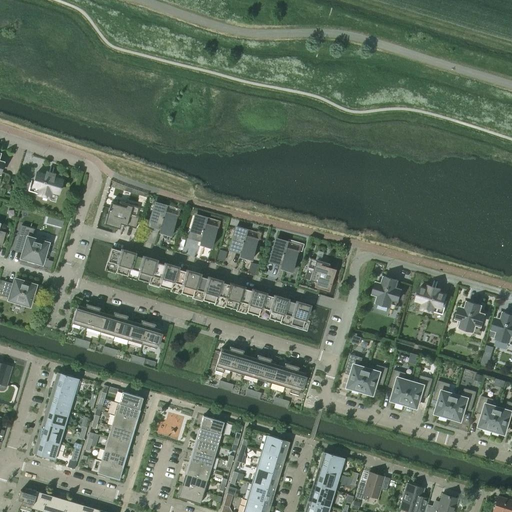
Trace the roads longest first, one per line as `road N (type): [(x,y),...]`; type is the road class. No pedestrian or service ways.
road 1 (residential): [(61,280),(334,359)]
road 2 (residential): [(77,228),(349,309)]
road 3 (residential): [(334,359),(321,401),(511,458)]
road 4 (residential): [(511,296),(367,255),(354,265),(349,309)]
road 5 (residential): [(77,228),(97,182),(90,166),(0,135)]
road 6 (residential): [(148,505),(7,461)]
road 7 (residential): [(472,511),(477,493),(376,463)]
